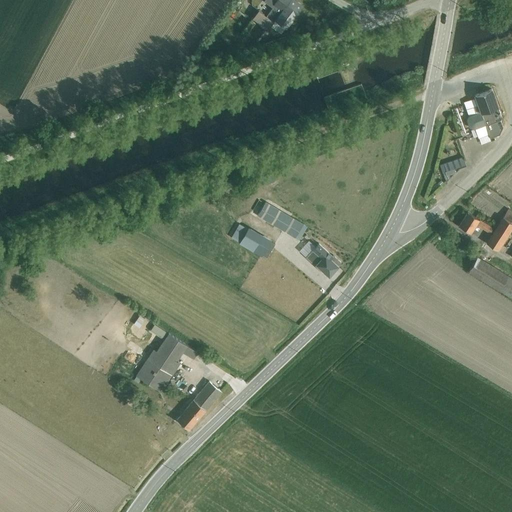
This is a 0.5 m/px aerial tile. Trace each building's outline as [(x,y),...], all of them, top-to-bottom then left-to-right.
[(292,0),(291,0),(273,0),(272,3),(285,11),(281,18),(292,25),(300,12),(289,5),(292,0)] [(260,11),(252,21),(271,36),(279,25),(260,11)] [(503,121),(492,89),(473,96),(480,114),(472,117),(480,138),(488,135),(489,139),(500,135),(503,127),(501,121),(503,121)] [(464,158),(443,164),(447,176),(453,174),(452,170),(466,165),(464,158)] [(271,175),(261,179),(264,186),(274,182),(271,175)] [(304,224),(267,202),(258,216),(296,238),(304,224)] [(470,210),(460,225),(472,233),(477,225),(491,234),(487,242),(500,250),(511,231),(511,212),(507,209),(496,227),(470,210)] [(275,245),(240,224),(232,238),(267,258),(275,245)] [(306,257),(315,245),(308,239),(299,251),(306,257)] [(323,257),(317,266),(332,277),(342,263),(319,245),(314,251),(323,257)] [(511,301),(511,300),(511,277),(479,256),(468,273),(511,301)] [(133,310),(128,321),(134,324),(139,313),(133,310)] [(152,326),(151,334),(163,336),(165,328),(152,326)] [(195,359),(200,352),(170,332),(158,351),(155,348),(136,375),(161,392),(181,363),(178,361),(184,352),(195,359)] [(190,432),(222,393),(209,381),(176,420),(190,432)]
